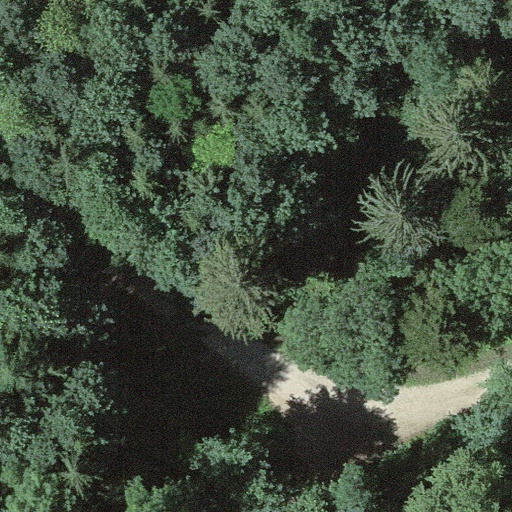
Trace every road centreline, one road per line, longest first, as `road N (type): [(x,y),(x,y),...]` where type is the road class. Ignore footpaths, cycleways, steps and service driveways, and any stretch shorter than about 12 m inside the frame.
road 1 (track): [(283,511),(349,411),(222,347),(0,181)]
road 2 (track): [(511,362),(349,411)]
